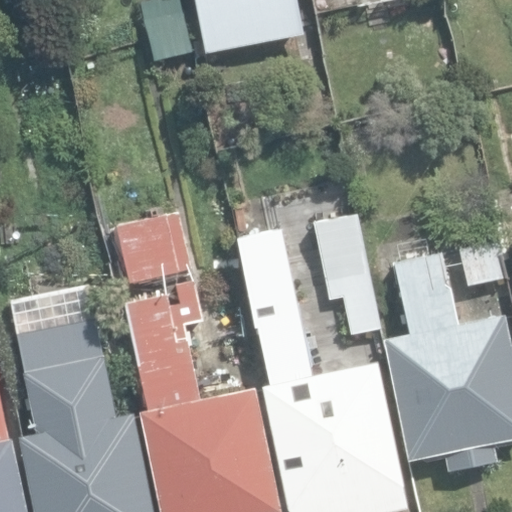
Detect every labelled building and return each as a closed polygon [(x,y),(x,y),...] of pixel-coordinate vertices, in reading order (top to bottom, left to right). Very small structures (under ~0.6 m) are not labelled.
[(141,0),(156,58),(194,48),(181,0),(141,0)] [(194,0),(205,53),(302,34),(295,0),(194,0)] [(23,91),(48,87),(44,63),(19,67),(23,91)] [(359,206),(313,214),(324,275),(346,271),(356,325),(380,321),(359,206)] [(119,222),(132,282),(180,271),(167,211),(119,222)] [(279,221),(234,230),(265,379),(261,380),(287,511),(341,511),(409,498),(378,349),(356,353),(350,324),(330,328),(328,316),(299,322),(279,221)] [(465,284),(509,275),(500,233),(456,243),(465,284)] [(446,450),(450,469),(499,459),(495,441),(511,437),(511,335),(507,311),(458,321),(443,250),(396,259),(411,330),(384,335),(410,457),(446,450)] [(165,281),(175,325),(205,319),(196,275),(165,281)] [(141,409),(163,511),(272,511),(283,510),(255,384),(200,396),(187,339),(178,341),(167,293),(130,302),(153,406),(141,409)] [(159,511),(137,408),(120,411),(100,314),(31,329),(39,367),(25,370),(38,430),(22,433),(38,511),(159,511)] [(0,511),(27,511),(11,435),(7,436),(0,403),(0,511)]
